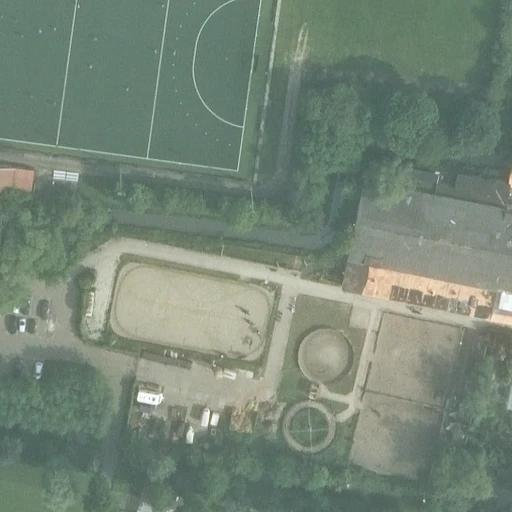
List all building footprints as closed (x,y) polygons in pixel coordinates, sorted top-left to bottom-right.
[(0,164),(0,189),(12,191),(15,167),(0,164)] [(458,171),(456,180),(455,185),(440,182),(442,173),(407,166),(404,185),(499,204),(506,205),(510,184),(511,184),(511,170),(509,181),(458,171)] [(511,206),(506,205),(499,204),(404,185),(364,177),(345,268),(341,287),(488,317),(511,321),(511,206)] [(474,334),(453,441),(466,444),(488,337),(474,334)] [(146,476),(140,499),(174,507),(176,496),(179,484),(146,476)] [(199,491),(194,511),(204,511),(209,493),(199,491)]
